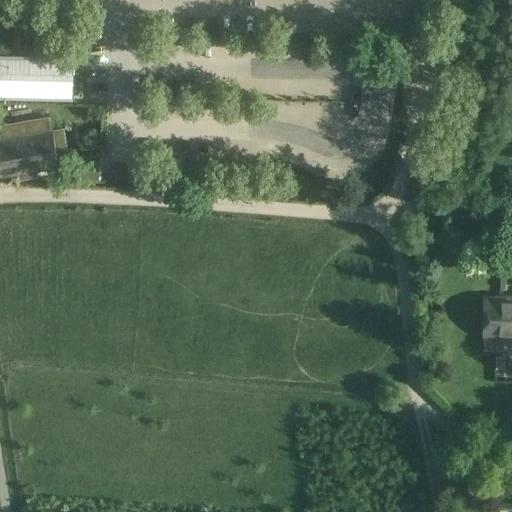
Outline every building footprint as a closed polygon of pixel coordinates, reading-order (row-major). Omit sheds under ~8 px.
[(73,57),(0,54),(0,95),(72,97),(73,57)] [(320,141),(347,141),(347,113),(319,114),(320,141)] [(281,161),(305,160),(303,124),(278,125),(281,161)] [(0,138),(0,174),(0,177),(60,167),(59,163),(71,161),(65,127),(51,129),(36,132),(0,138)] [(484,335),(484,352),(502,353),(503,336),(511,336),(511,303),(485,303),(484,335)] [(496,368),(504,369),(504,357),(496,356),(496,368)] [(375,385),(385,394),(391,388),(380,379),(375,385)]
